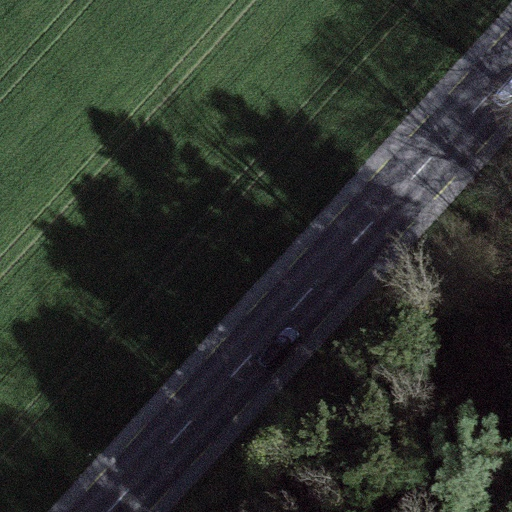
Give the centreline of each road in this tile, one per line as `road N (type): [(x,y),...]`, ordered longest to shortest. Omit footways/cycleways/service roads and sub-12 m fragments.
road 1 (secondary): [(511,68),(107,511)]
road 2 (track): [(480,511),(464,359),(398,194)]
